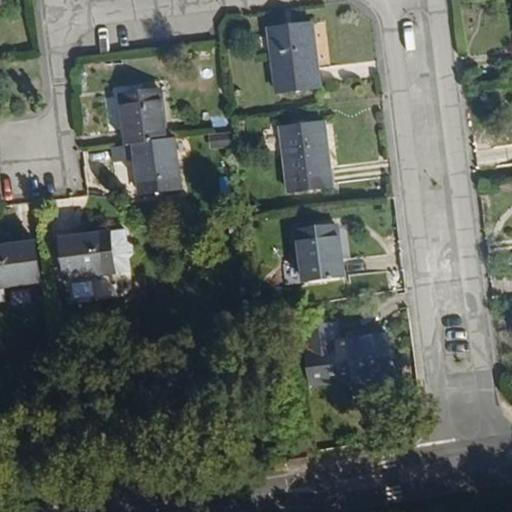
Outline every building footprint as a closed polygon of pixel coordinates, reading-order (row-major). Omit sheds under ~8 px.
[(283,114),(327,109),(321,47),(276,51),(283,114)] [(105,115),(113,166),(152,160),(145,111),(105,115)] [(342,206),(335,145),(290,149),(298,212),(342,206)] [(152,160),(113,166),(104,167),(106,181),(125,178),(131,213),(171,209),(165,158),(152,160)] [(355,294),(349,243),(309,249),(317,299),(355,294)] [(125,288),(118,249),(51,259),(57,301),(125,288)] [(36,305),(27,264),(0,266),(0,330),(3,331),(2,311),(36,305)] [(345,341),(312,344),(318,386),(353,382),(354,400),(403,393),(397,352),(348,360),(345,341)] [(318,386),(321,404),(354,400),(353,382),(318,386)]
